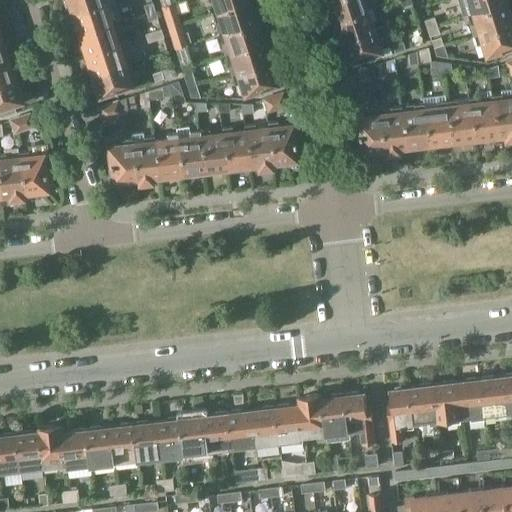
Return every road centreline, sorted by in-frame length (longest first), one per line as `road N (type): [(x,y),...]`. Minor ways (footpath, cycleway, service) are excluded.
road 1 (tertiary): [(0,389),(355,346)]
road 2 (residential): [(333,209),(88,239)]
road 3 (residential): [(88,239),(64,87),(32,0)]
road 4 (residential): [(333,209),(310,66),(288,0)]
road 5 (residential): [(511,191),(333,209)]
road 6 (tertiary): [(355,346),(511,327)]
road 7 (residential): [(355,346),(333,209)]
